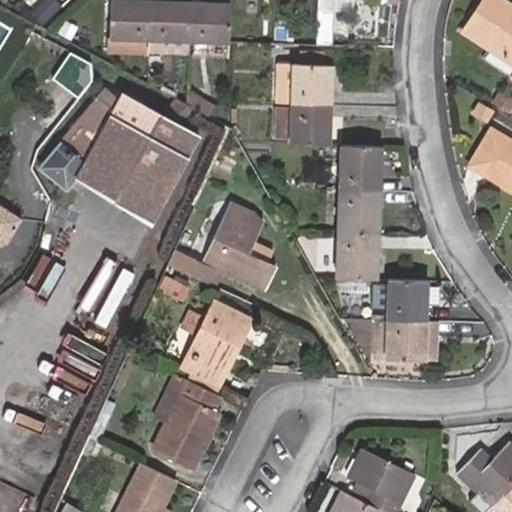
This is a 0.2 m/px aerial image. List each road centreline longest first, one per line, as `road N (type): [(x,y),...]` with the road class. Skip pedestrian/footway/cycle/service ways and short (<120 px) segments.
road 1 (residential): [(424,0),(417,34),(429,161),(475,279),(511,323)]
road 2 (residential): [(344,401),(294,396),(272,404),(217,511)]
road 3 (residential): [(511,398),(413,406),(344,401)]
road 4 (residential): [(288,511),(344,401)]
